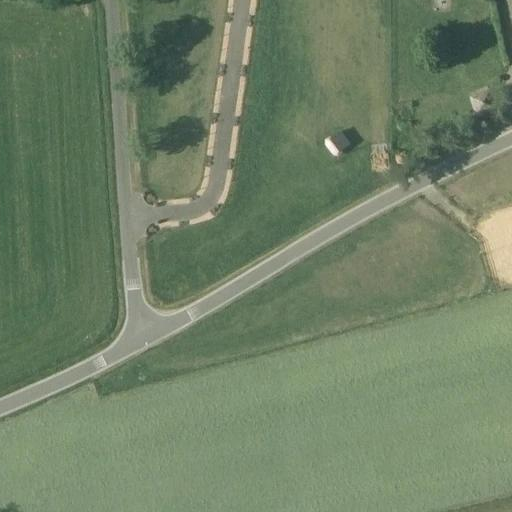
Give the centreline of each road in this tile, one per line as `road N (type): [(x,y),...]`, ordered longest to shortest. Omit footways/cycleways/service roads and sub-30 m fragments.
road 1 (unclassified): [(137,343),(511,140)]
road 2 (unclassified): [(137,343),(112,0)]
road 3 (unknown): [(129,226),(177,214),(205,188),(240,0)]
road 4 (unclassified): [(0,408),(137,343)]
